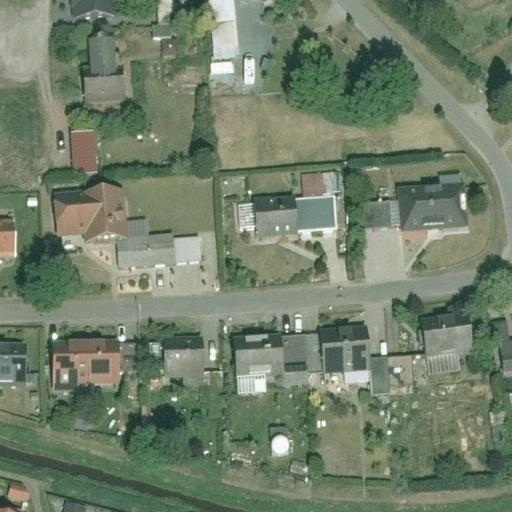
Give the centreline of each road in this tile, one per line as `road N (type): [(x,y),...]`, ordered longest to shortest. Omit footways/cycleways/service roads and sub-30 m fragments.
road 1 (residential): [(0,312),(294,304),(511,274)]
road 2 (residential): [(347,0),(482,143),(511,202)]
